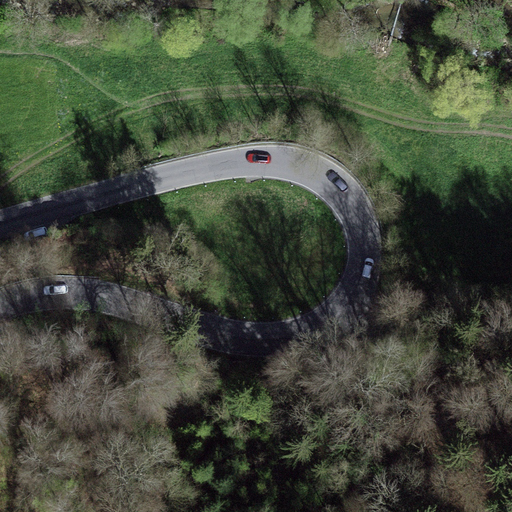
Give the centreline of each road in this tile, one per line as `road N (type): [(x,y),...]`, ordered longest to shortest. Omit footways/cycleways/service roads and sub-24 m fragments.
road 1 (tertiary): [(0,301),(71,289),(228,335),(287,338),(347,305),(368,252),(343,194),(279,161),(193,170),(0,222)]
road 2 (track): [(511,281),(442,309),(389,319),(347,305)]
